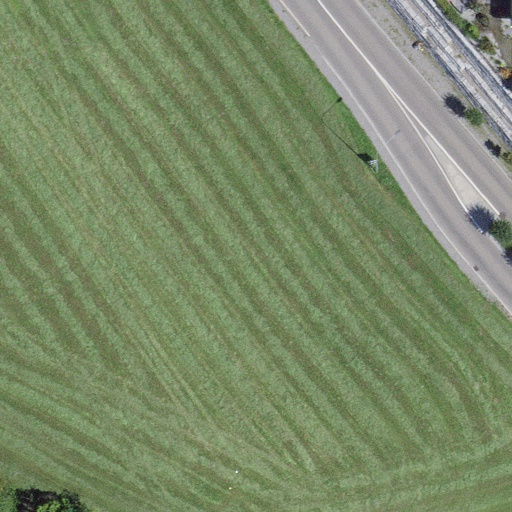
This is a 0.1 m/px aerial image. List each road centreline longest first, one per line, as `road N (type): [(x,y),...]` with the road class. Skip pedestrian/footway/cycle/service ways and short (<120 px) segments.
road 1 (tertiary): [(361,53),(404,145),(511,284)]
road 2 (tertiary): [(511,206),(437,118),(361,53)]
